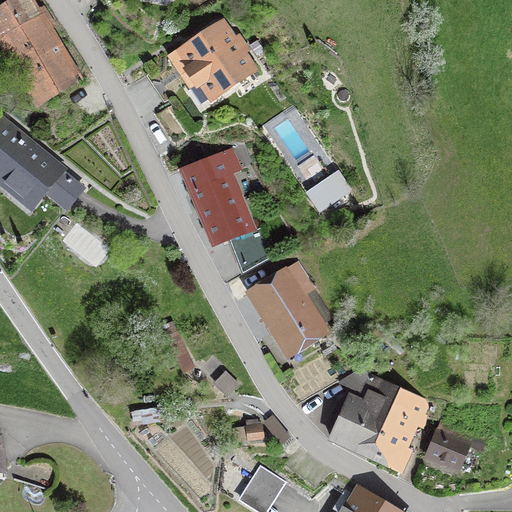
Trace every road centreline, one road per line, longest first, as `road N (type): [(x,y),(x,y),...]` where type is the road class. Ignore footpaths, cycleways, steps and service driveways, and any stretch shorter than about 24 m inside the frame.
road 1 (residential): [(439,511),(339,461),(276,397),(59,0)]
road 2 (tertiary): [(166,509),(0,283)]
